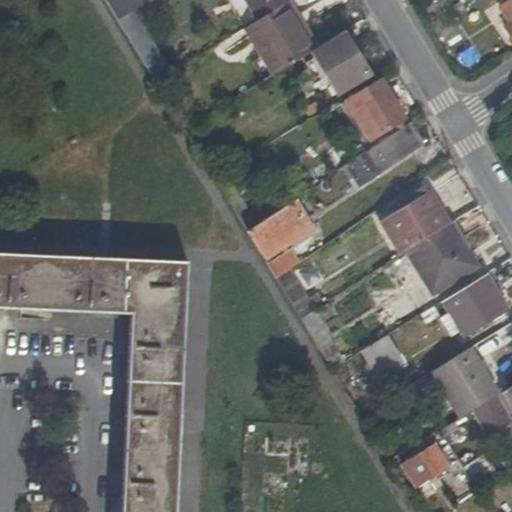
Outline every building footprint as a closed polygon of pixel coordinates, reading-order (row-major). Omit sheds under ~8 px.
[(140,9),(134,0),(109,0),(122,20),(140,9)] [(242,0),(223,0),(242,31),(244,30),(256,23),(242,0)] [(292,0),(242,0),(256,23),(282,7),(293,1),(292,0)] [(511,0),(506,0),(495,7),(506,24),(500,28),(511,43),(511,0)] [(185,65),(147,5),(140,9),(122,20),(159,81),(185,65)] [(256,23),(244,30),(272,76),(304,56),(314,50),(300,29),(296,31),(282,7),(256,23)] [(314,50),(304,56),(328,93),(362,72),(337,36),(314,50)] [(378,81),(344,103),(368,141),(402,120),(378,81)] [(364,158),(376,176),(420,147),(408,129),(364,158)] [(247,213),(223,171),(216,175),(248,229),(295,199),(299,197),(292,186),(247,213)] [(311,191),(324,204),(334,194),(321,181),(311,191)] [(446,223),(429,195),(378,227),(396,255),(401,251),(445,224),(446,223)] [(312,224),(295,199),(248,229),(275,273),(285,267),(277,257),(288,249),(285,243),(312,224)] [(445,224),(401,251),(428,293),(472,265),(445,224)] [(0,511),(0,309),(117,315),(129,316),(121,476),(118,511),(177,511),(186,350),(190,258),(125,254),(0,247),(0,511)] [(300,298),(284,272),(277,276),(301,317),(318,305),(310,292),(300,298)] [(483,277),(441,302),(463,337),(505,311),(483,277)] [(332,308),(327,300),(318,305),(301,317),(332,369),(341,364),(313,320),(332,308)] [(383,337),(360,352),(378,382),(402,367),(383,337)] [(468,350),(431,373),(460,420),(475,411),(496,398),(468,350)] [(351,381),(341,364),(332,369),(343,387),(351,381)] [(475,411),(483,424),(511,406),(511,388),(496,398),(475,411)] [(405,467),(418,489),(450,469),(436,447),(405,467)] [(495,480),(476,452),(457,465),(474,492),(495,480)]
